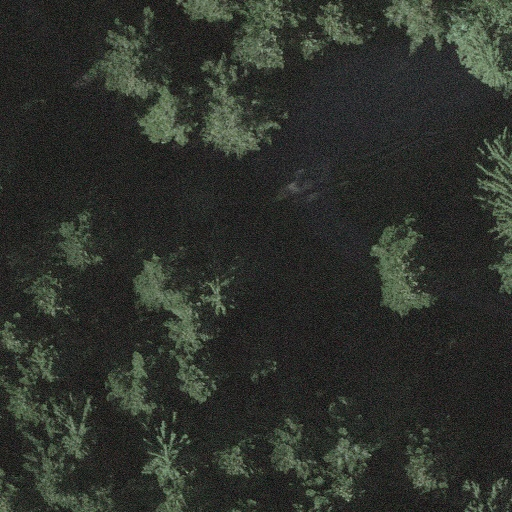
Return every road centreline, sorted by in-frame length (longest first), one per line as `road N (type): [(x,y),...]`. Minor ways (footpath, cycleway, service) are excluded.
road 1 (track): [(511,84),(319,128),(292,178),(343,242),(511,318)]
road 2 (track): [(292,178),(167,136),(76,82),(22,0)]
